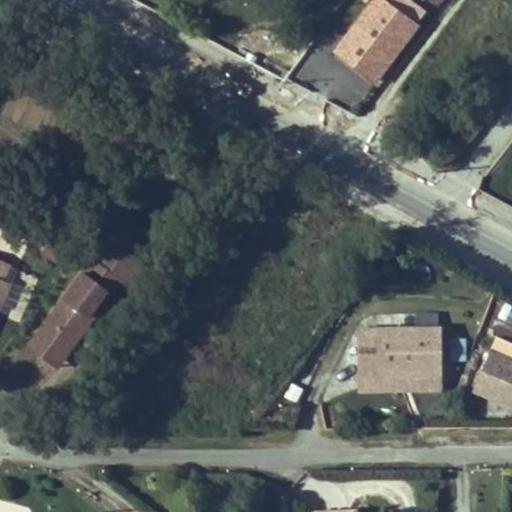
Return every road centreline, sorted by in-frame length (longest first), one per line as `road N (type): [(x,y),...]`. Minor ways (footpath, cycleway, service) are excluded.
road 1 (secondary): [(511,251),(63,0)]
road 2 (residential): [(0,441),(511,442)]
